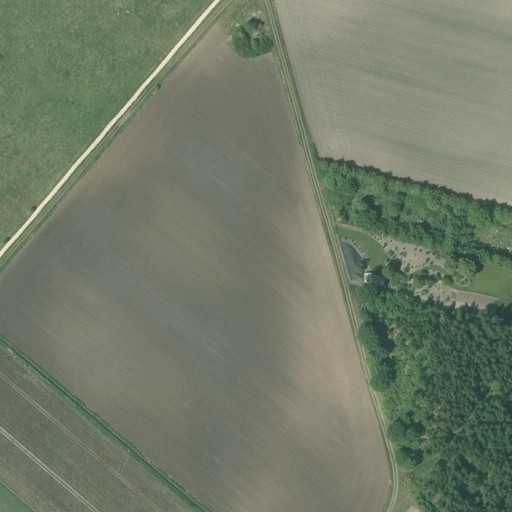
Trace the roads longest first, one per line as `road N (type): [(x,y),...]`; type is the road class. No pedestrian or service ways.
road 1 (track): [(386,511),(400,488),(396,458),(264,0)]
road 2 (track): [(0,264),(228,0)]
